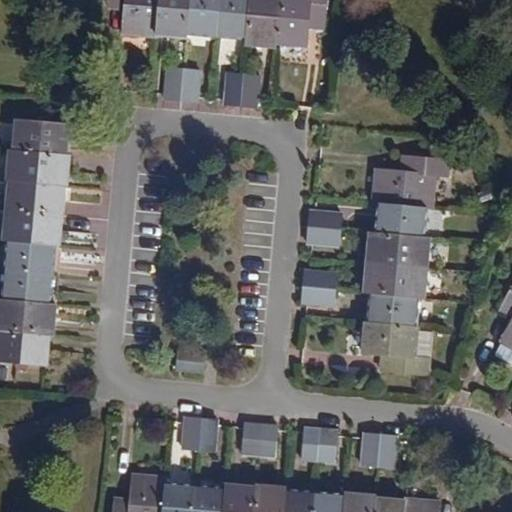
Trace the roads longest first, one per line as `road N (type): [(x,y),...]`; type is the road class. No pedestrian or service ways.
road 1 (residential): [(278,404),(298,138),(135,123),(116,388)]
road 2 (residential): [(511,444),(465,419),(278,404)]
road 3 (residential): [(116,388),(278,404)]
